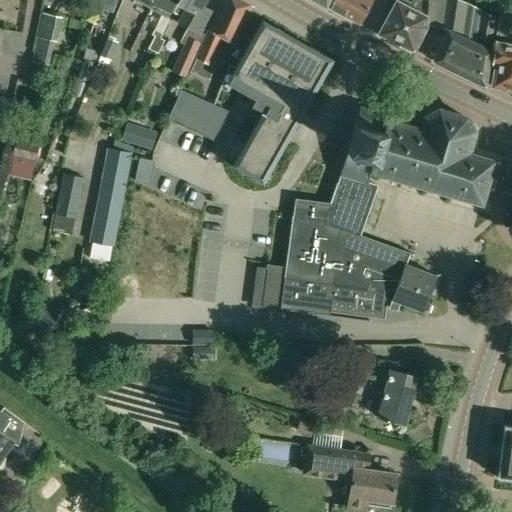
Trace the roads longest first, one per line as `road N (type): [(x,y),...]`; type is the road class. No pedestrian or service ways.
road 1 (secondary): [(511,124),(270,0)]
road 2 (secondary): [(453,511),(476,400),(511,317)]
